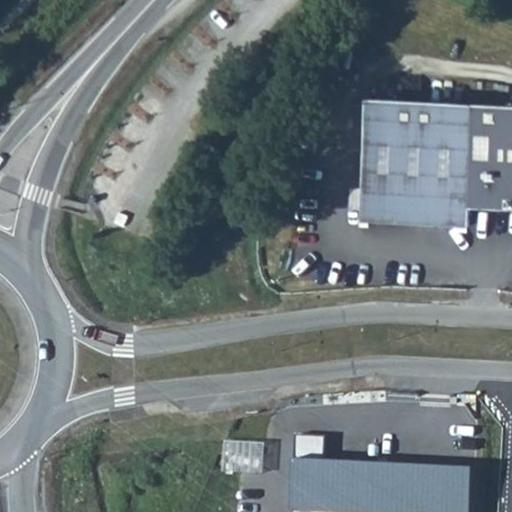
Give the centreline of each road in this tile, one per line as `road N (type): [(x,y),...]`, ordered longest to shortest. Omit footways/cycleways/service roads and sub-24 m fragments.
road 1 (unclassified): [(511,322),(387,315),(123,349),(87,340),(55,317)]
road 2 (unclassified): [(48,412),(388,367),(511,374)]
road 3 (tertiary): [(19,263),(52,155),(105,51)]
road 4 (tertiary): [(105,51),(0,151)]
